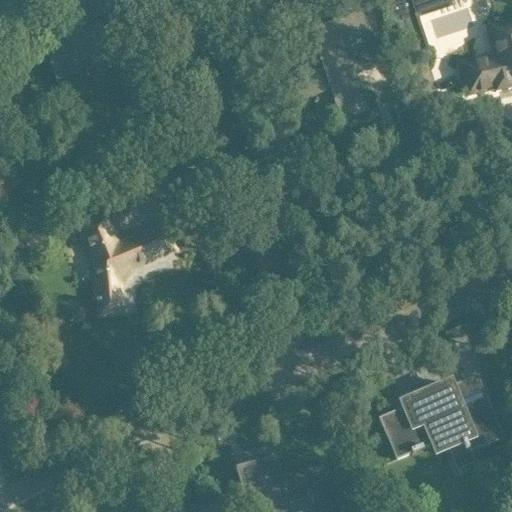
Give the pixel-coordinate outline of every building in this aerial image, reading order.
[(383,0),(392,27),(395,26),(400,43),(422,36),(417,19),(410,0),(383,0)] [(313,75),(288,84),(295,103),(329,91),(336,89),(346,119),(366,112),(354,80),(353,76),(363,73),(364,77),(380,71),(374,52),(369,37),(360,13),(344,18),(334,22),(334,24),(330,26),(311,32),(324,72),(323,72),(322,72),(321,72),(319,72),(318,73),(317,73),(317,74),(316,75),(316,76),(315,76),(313,75)] [(511,24),(498,27),(503,49),(493,52),(494,57),(459,65),(466,94),(494,88),(495,93),(511,89),(511,87),(511,86),(511,24)] [(56,79),(31,88),(37,105),(62,97),(82,91),(75,69),(108,58),(109,57),(99,28),(45,46),(55,75),(56,79)] [(116,247),(104,219),(82,228),(96,264),(98,290),(96,292),(97,302),(95,302),(96,306),(99,305),(100,317),(121,315),(118,285),(131,271),(133,271),(132,269),(173,252),(163,228),(116,247)] [(461,411),(452,390),(450,384),(401,404),(403,409),(398,412),(399,414),(382,422),(384,427),(381,428),(396,463),(431,448),(436,458),(463,447),(467,456),(501,441),(485,401),(461,411)] [(260,463),(235,470),(244,502),(246,511),(278,511),(277,506),(285,504),(285,505),(291,503),(291,502),(306,498),(307,500),(308,506),(309,506),(311,505),(312,511),(340,511),(341,511),(340,511),(343,511),(330,464),(280,478),(278,479),(279,484),(271,487),(264,462),(260,463)]
